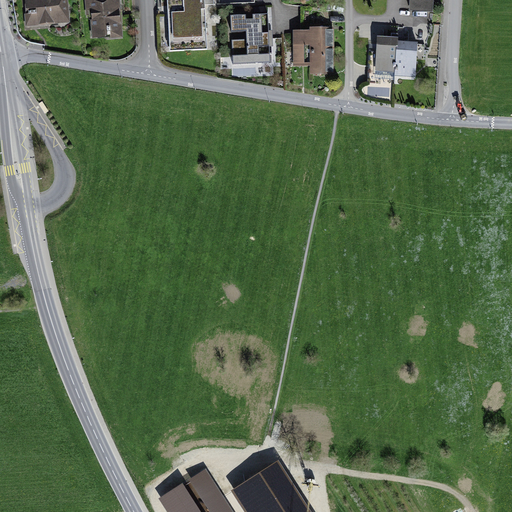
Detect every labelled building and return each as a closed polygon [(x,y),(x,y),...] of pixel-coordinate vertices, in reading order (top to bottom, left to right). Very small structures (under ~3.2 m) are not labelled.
[(23,0),(24,0),(25,27),(69,22),(67,0),(23,0)] [(115,0),(89,0),(92,33),(118,32),(115,0)] [(169,11),(171,48),(207,47),(205,5),(214,5),(213,0),(182,0),(183,11),(169,11)] [(438,0),(413,0),(413,14),(438,16),(438,0)] [(267,21),(233,23),(234,45),(248,44),(249,61),(268,60),(267,21)] [(316,33),(296,34),(297,67),(315,67),(315,77),(338,77),(337,28),(316,29),(316,33)] [(422,45),(379,42),(377,73),(420,75),(422,45)]
